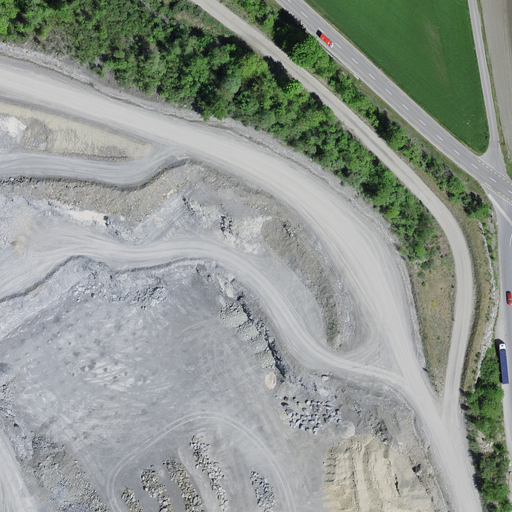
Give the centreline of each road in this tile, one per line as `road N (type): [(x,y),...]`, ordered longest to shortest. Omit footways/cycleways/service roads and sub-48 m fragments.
road 1 (tertiary): [(489,177),(288,0)]
road 2 (unclassified): [(473,0),(495,143),(489,177)]
